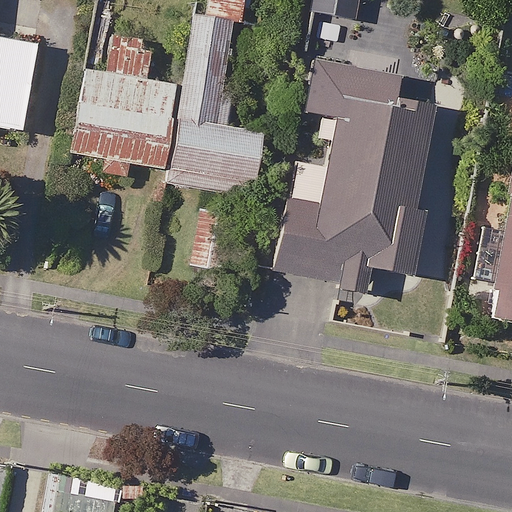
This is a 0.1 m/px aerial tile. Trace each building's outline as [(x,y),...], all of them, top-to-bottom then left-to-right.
[(0,0),(0,128),(20,132),(44,0),(0,0)] [(207,0),(204,19),(234,24),(239,25),(241,9),(252,11),(254,0),(207,0)] [(364,0),(308,0),(305,13),(358,26),(364,0)] [(234,24),(204,19),(193,17),(167,183),(250,196),(260,131),(227,126),(232,93),(224,91),(234,24)] [(411,213),(430,114),(408,110),(396,107),(405,58),(352,48),(355,34),(318,27),(301,116),(338,123),(329,170),(292,163),(285,199),(272,269),(341,282),(339,295),(363,299),(368,272),(399,278),(411,280),(423,215),(411,213)] [(112,33),(105,74),(85,70),(70,156),(101,162),(98,176),(127,181),(130,167),(159,172),(174,86),(149,82),(156,41),(112,33)] [(511,169),(484,324),(511,328),(511,169)] [(235,215),(201,210),(193,267),(227,272),(235,215)]
